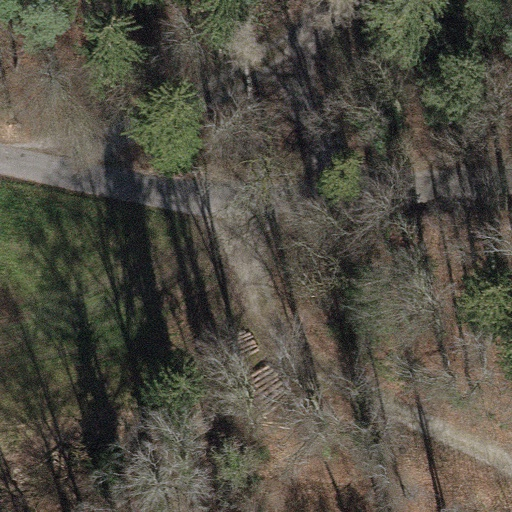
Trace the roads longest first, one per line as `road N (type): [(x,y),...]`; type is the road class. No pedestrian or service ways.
road 1 (track): [(511,183),(157,208),(0,165)]
road 2 (track): [(511,462),(285,349),(259,281),(253,201)]
road 3 (track): [(349,0),(280,56),(40,176)]
road 4 (track): [(280,56),(354,194)]
